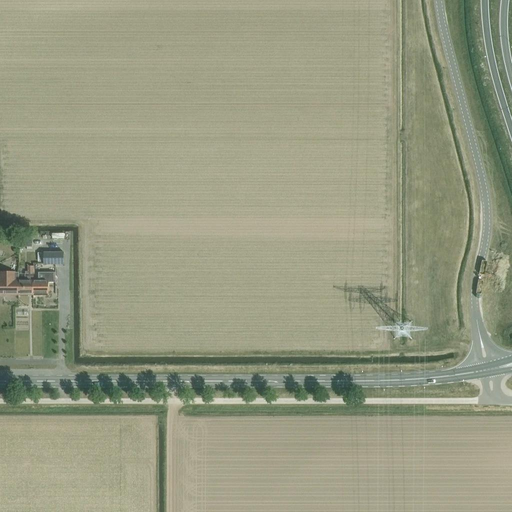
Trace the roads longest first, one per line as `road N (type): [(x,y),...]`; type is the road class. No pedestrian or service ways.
road 1 (secondary): [(480,371),(363,381),(0,381)]
road 2 (unclassified): [(480,339),(473,302),(485,195),(438,0)]
road 3 (trunk): [(484,0),(511,131)]
